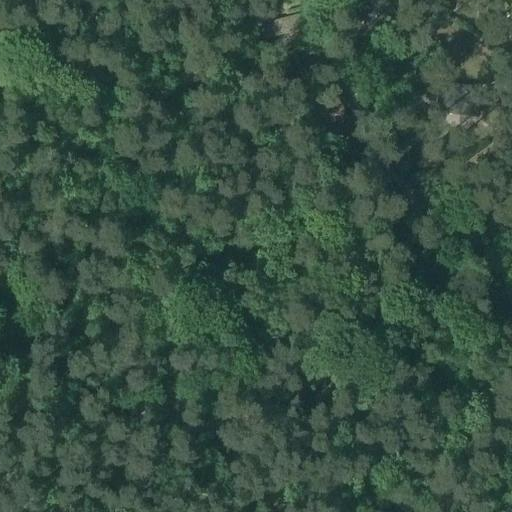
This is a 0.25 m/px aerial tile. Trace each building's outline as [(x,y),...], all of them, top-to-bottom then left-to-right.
[(357,11),(369,29),(394,13),(385,0),(375,0),(376,0),(357,11)] [(298,14),(249,26),(253,45),(303,33),(298,14)] [(441,87),(439,111),(477,115),(479,103),(470,102),(472,90),(441,87)] [(305,109),(308,127),(344,120),(341,102),(305,109)] [(483,229),(480,206),(444,210),(446,232),(483,229)] [(499,306),(492,319),(500,323),(511,330),(511,307),(507,307),(499,306)]
